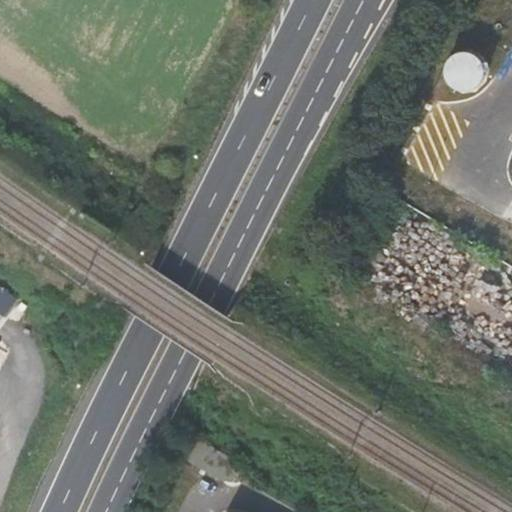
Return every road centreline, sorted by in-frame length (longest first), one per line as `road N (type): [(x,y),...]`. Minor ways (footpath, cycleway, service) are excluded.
road 1 (trunk): [(108,511),(363,0)]
road 2 (trunk): [(313,0),(61,511)]
